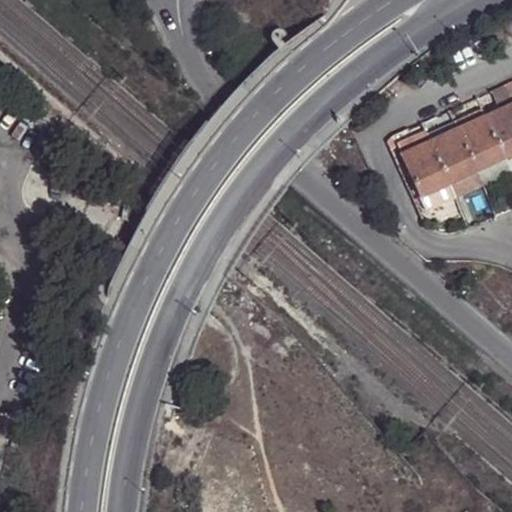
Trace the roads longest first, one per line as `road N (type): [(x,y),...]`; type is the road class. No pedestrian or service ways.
road 1 (primary): [(120,511),(157,348),(228,217),(308,118),(390,49),(467,0)]
road 2 (primary): [(395,0),(283,85),(166,234),(119,332),(80,511)]
road 3 (residential): [(173,0),(189,56),(228,113),(511,361)]
road 4 (residential): [(511,59),(385,119),(369,146),(419,242),(437,251),(511,236)]
